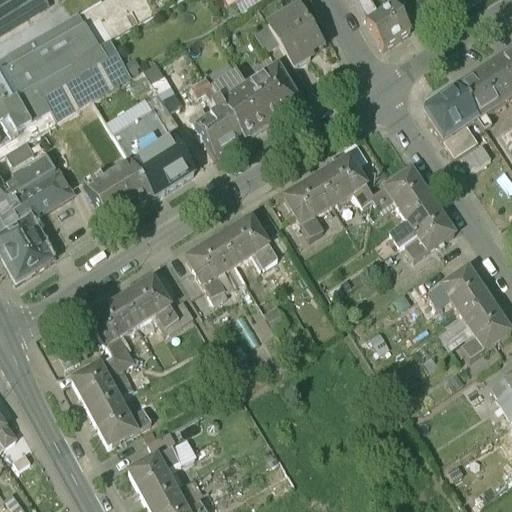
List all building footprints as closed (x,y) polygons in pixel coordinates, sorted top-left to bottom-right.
[(41,0),(20,0),(16,2),(28,22),(48,10),(41,0)] [(350,0),(365,29),(376,22),(364,0),(350,0)] [(16,2),(0,12),(0,38),(28,22),(16,2)] [(299,12),(287,19),(289,24),(270,35),(293,73),(311,63),(308,58),(322,50),(299,12)] [(376,22),(365,29),(382,55),(409,38),(392,12),(376,22)] [(10,59),(0,64),(0,111),(14,103),(95,54),(75,19),(10,59)] [(6,52),(0,56),(0,64),(10,59),(6,52)] [(511,56),(492,69),(511,99),(511,56)] [(511,99),(492,69),(455,94),(476,125),(482,135),(490,130),(484,120),(511,101),(511,99)] [(245,94),(267,130),(297,110),(276,74),(245,94)] [(245,94),(237,79),(211,96),(217,106),(222,115),(242,147),(267,130),(245,94)] [(205,86),(188,96),(195,106),(211,96),(205,86)] [(476,125),(455,94),(426,112),(424,122),(442,148),(476,125)] [(0,127),(6,123),(14,137),(15,137),(29,128),(14,103),(0,111),(0,127)] [(217,106),(211,110),(216,118),(222,115),(217,106)] [(163,111),(151,118),(156,127),(168,120),(163,111)] [(242,147),(222,115),(216,118),(205,125),(200,117),(187,125),(212,166),(242,147)] [(6,123),(0,127),(0,148),(16,139),(15,137),(14,137),(6,123)] [(138,126),(123,135),(128,144),(144,135),(138,126)] [(164,139),(157,143),(155,139),(150,142),(153,146),(147,149),(152,158),(142,165),(147,174),(162,197),(191,179),(180,163),(181,160),(177,154),(174,153),(170,147),(164,139)] [(25,148),(4,160),(11,172),(32,159),(25,148)] [(0,191),(0,209),(53,177),(45,163),(11,183),(15,189),(7,193),(10,198),(6,201),(0,191)] [(349,163),(283,204),(300,231),(313,223),(353,198),(366,190),(349,163)] [(53,177),(0,209),(0,242),(28,226),(28,227),(89,190),(74,165),(53,177)] [(136,181),(130,172),(108,186),(106,182),(86,194),(108,231),(150,204),(136,181)] [(147,174),(136,181),(150,204),(162,197),(147,174)] [(431,209),(410,177),(383,195),(391,207),(405,226),(431,209)] [(383,195),(373,202),(366,190),(353,198),(368,223),(391,207),(383,195)] [(405,226),(388,238),(398,253),(415,242),(442,224),(431,209),(405,226)] [(313,223),(300,231),(308,244),(321,236),(313,223)] [(267,251),(250,224),(233,234),(250,262),(254,259),(262,273),(275,266),(267,251)] [(442,224),(415,242),(418,246),(426,258),(453,240),(442,224)] [(28,226),(0,242),(0,262),(15,289),(50,267),(28,227),(28,226)] [(250,262),(233,234),(217,244),(234,272),(234,271),(250,262)] [(285,253),(276,238),(268,243),(278,258),(285,253)] [(234,272),(217,244),(201,254),(226,294),(238,287),(241,293),(245,290),(234,271),(234,272)] [(418,246),(404,255),(412,268),(426,258),(418,246)] [(226,294),(201,254),(185,264),(210,306),(223,298),(222,297),(226,294)] [(469,273),(442,292),(450,304),(476,342),(484,355),(511,336),(469,273)] [(152,285),(87,325),(104,352),(117,344),(156,320),(169,312),(152,285)] [(442,292),(428,301),(436,313),(450,304),(442,292)] [(223,298),(210,306),(213,311),(226,303),(223,298)] [(169,312),(156,320),(164,333),(177,325),(169,312)] [(275,314),(264,320),(273,334),(283,327),(275,314)] [(476,342),(462,351),(470,364),(484,355),(476,342)] [(117,344),(104,352),(112,365),(99,371),(107,385),(133,370),(117,344)] [(99,371),(71,387),(107,453),(136,438),(128,424),(107,385),(99,371)] [(511,396),(504,385),(490,394),(499,406),(511,397),(511,396)] [(144,416),(128,424),(136,438),(151,429),(144,416)] [(0,423),(0,447),(4,453),(15,445),(0,423)] [(168,437),(146,449),(153,460),(174,448),(168,437)] [(178,468),(171,455),(157,463),(164,476),(178,468)] [(23,460),(12,468),(17,476),(29,468),(23,460)] [(157,463),(128,478),(146,511),(183,511),(164,476),(157,463)] [(19,511),(11,500),(4,504),(8,511),(19,511)]
